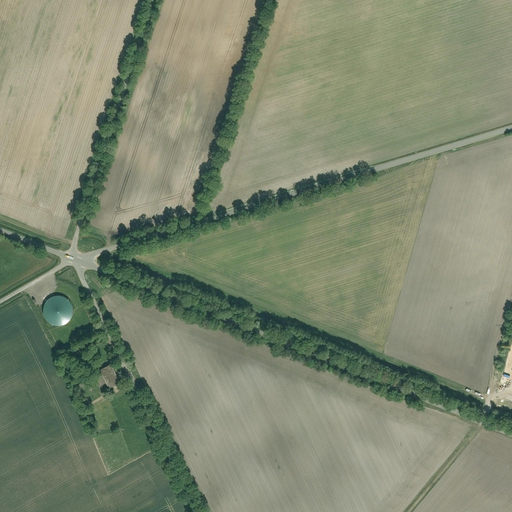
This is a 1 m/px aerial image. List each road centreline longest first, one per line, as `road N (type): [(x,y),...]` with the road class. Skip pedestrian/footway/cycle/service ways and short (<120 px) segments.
road 1 (residential): [(511,437),(72,260)]
road 2 (residential): [(72,260),(511,127)]
road 3 (residential): [(72,260),(196,511)]
road 4 (unclassified): [(155,0),(72,260)]
